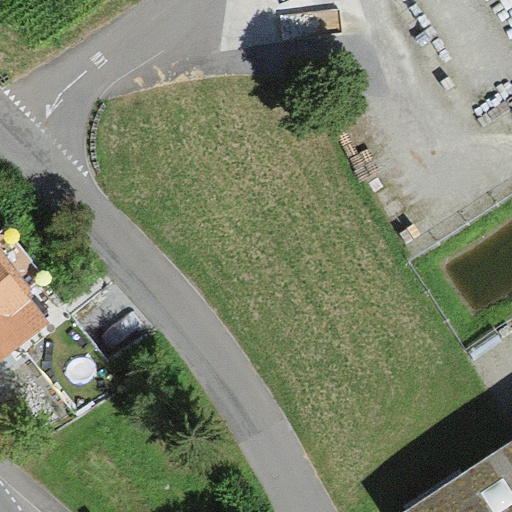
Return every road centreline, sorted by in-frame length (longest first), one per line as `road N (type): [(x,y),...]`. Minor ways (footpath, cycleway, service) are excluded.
road 1 (residential): [(297,511),(188,346),(0,139)]
road 2 (unknown): [(138,41),(402,41)]
